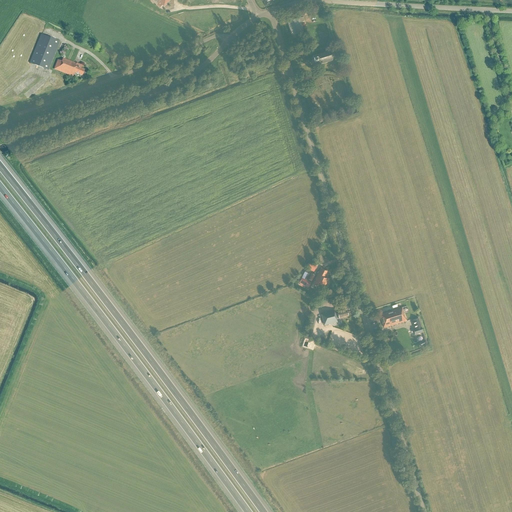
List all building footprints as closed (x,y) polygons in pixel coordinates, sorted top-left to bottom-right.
[(168,0),(150,0),(160,8),(161,6),(163,7),(169,0),(168,0)] [(316,10),(314,11),(308,12),(310,19),(315,18),(314,14),(317,13),(316,10)] [(300,23),(304,22),(303,17),(299,19),(287,22),(290,33),(290,34),(291,34),(291,36),(303,32),(300,23)] [(48,71),(60,42),(41,34),(29,63),(48,71)] [(332,54),(328,53),(327,53),(323,54),(319,55),(318,55),(314,57),(312,58),(312,57),(311,58),(312,60),(311,61),(312,64),(313,64),(314,66),(314,67),(317,66),(321,64),(321,65),(322,64),(326,63),(330,62),(331,62),(333,58),(333,59),(333,58),(332,54)] [(82,76),(84,70),(81,69),(82,66),(74,63),(63,58),(61,61),(58,60),(54,69),(73,77),(74,73),(82,76)] [(312,284),(323,289),(328,280),(324,277),(327,271),(320,268),(317,274),(317,275),(312,284)] [(310,283),(304,280),(302,278),(301,278),(299,283),(300,284),(305,287),(308,288),(310,283)] [(402,308),(379,315),(384,328),(406,321),(402,308)] [(347,317),(346,311),(338,313),(338,314),(336,314),(335,311),(322,314),(325,325),(338,322),(338,319),(339,319),(347,317)] [(420,325),(420,318),(412,317),(412,324),(415,324),(415,322),(418,322),(418,325),(420,325)]
